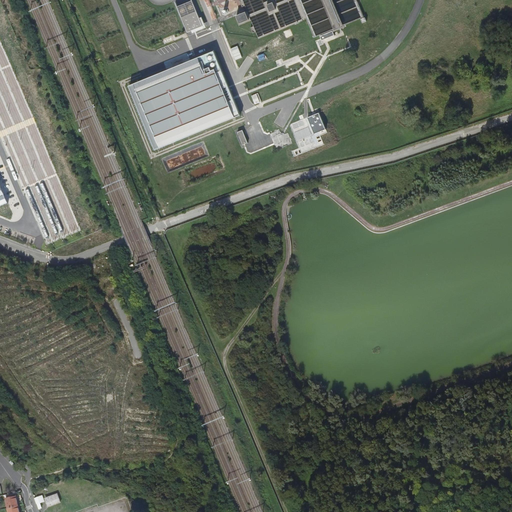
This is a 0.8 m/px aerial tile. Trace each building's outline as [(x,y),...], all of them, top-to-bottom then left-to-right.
[(241,0),(239,1),(242,7),(245,6),(251,21),(253,26),(250,27),(253,33),(256,32),(259,38),(294,23),(295,25),(298,23),(298,22),(303,19),(306,17),(314,37),(364,17),(356,0),(241,0)] [(181,16),(188,32),(203,26),(199,17),(196,10),(189,13),(181,16)] [(236,15),(240,24),(249,20),(246,12),(236,15)] [(211,51),(127,86),(154,151),(238,117),(211,51)] [(259,92),(252,95),(256,104),(262,101),(259,92)] [(319,113),(290,124),(299,148),(293,150),(294,156),(324,144),(321,135),(327,132),(319,113)] [(244,144),(249,142),(243,129),(238,131),(244,144)] [(277,131),(270,134),(276,150),(283,147),(293,143),(292,142),(291,140),(292,140),(291,138),(290,138),(288,133),(285,134),(282,134),(280,132),(279,129),(276,130),(277,131)] [(0,208),(8,205),(0,185),(0,208)] [(46,498),(49,507),(60,503),(58,494),(46,498)] [(5,498),(7,508),(18,506),(16,496),(5,498)]
